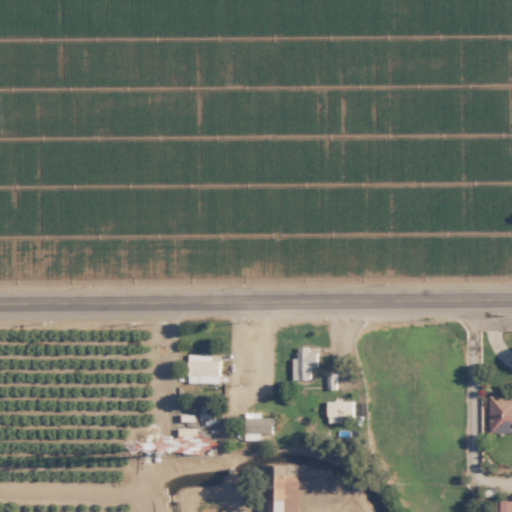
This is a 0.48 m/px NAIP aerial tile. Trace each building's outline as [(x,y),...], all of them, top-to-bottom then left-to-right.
[(317,367),(317,351),(308,351),(308,346),(297,346),(297,357),(292,357),(291,379),(309,379),(309,367),(317,367)] [(218,383),(218,360),(210,360),(210,354),(187,354),(187,383),(218,383)] [(511,394),(487,395),(488,432),(511,432),(511,394)] [(351,400),(326,400),(326,422),(340,422),(340,416),(352,416),(351,400)] [(243,439),(258,439),(258,433),(271,433),(271,417),(259,417),(259,412),(244,412),(243,439)] [(511,511),(511,499),(495,500),(495,511),(511,511)]
